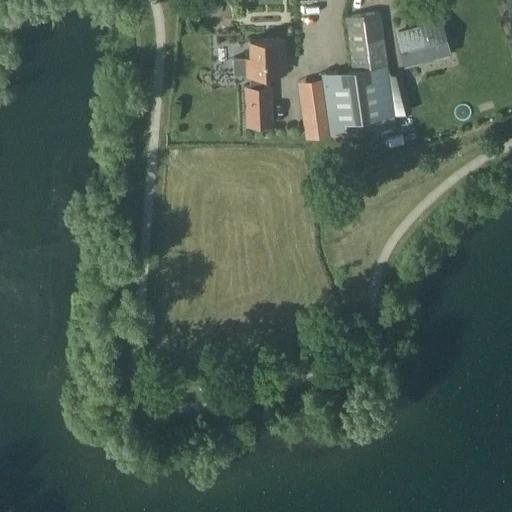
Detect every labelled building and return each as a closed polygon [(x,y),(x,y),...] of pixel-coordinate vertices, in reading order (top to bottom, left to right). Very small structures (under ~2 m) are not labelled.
[(293,0),(294,9),(315,8),(314,0),(293,0)] [(221,14),(223,6),(215,4),(213,11),(221,14)] [(352,56),(385,51),(379,11),(346,15),(352,56)] [(405,66),(451,52),(439,11),(419,17),(421,24),(394,32),(405,66)] [(244,56),(233,56),(234,73),(250,73),(250,86),(245,86),(246,124),(272,123),(271,84),(264,84),(263,73),(286,72),(285,36),(247,37),(248,55),(244,55),(244,56)] [(352,56),(354,68),(322,73),(330,132),(362,128),(361,118),(394,114),(385,51),(352,56)] [(322,78),(304,81),(300,81),(308,139),(331,136),(322,78)]
